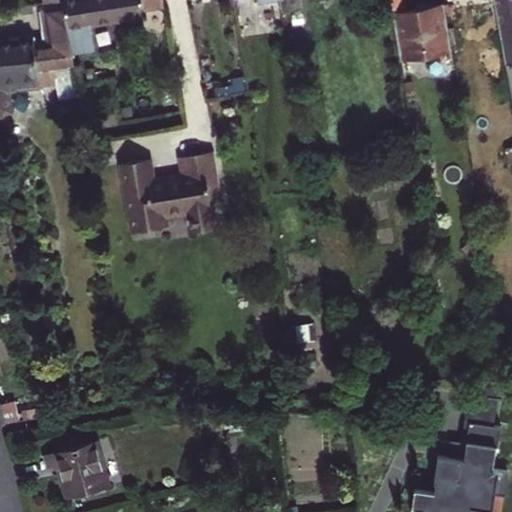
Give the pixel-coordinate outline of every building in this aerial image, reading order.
[(54,0),(42,2),(43,4),(47,29),(68,25),(63,0),(54,0)] [(63,0),(68,25),(69,29),(105,23),(142,17),(142,11),(139,0),(63,0)] [(162,0),(139,0),(142,11),(164,7),(162,0)] [(280,0),(281,0),(282,10),(294,8),(295,14),(303,13),(301,0),(280,0)] [(391,0),(397,32),(402,61),(452,52),(444,4),(406,9),(404,0),(391,0)] [(511,0),(495,0),(499,22),(506,62),(511,61),(511,0)] [(47,29),(49,45),(56,84),(59,99),(80,96),(69,29),(68,25),(47,29)] [(39,85),(35,46),(34,38),(7,40),(0,40),(0,126),(7,126),(5,113),(9,113),(8,108),(12,107),(9,89),(39,85)] [(35,46),(39,85),(56,84),(49,45),(35,46)] [(209,203),(221,201),(214,152),(205,154),(194,156),(199,181),(183,184),(181,176),(174,177),(181,213),(187,212),(191,234),(214,230),(209,203)] [(178,158),(181,176),(183,184),(199,181),(194,156),(178,158)] [(166,216),(181,213),(174,177),(163,179),(163,181),(152,182),(148,160),(121,164),(132,231),(165,226),(164,221),(166,216)] [(500,416),(475,412),(471,440),(496,442),(500,416)] [(75,441),(76,445),(95,440),(94,436),(75,441)] [(57,469),(66,498),(111,484),(98,439),(95,440),(76,445),(44,455),(44,456),(48,469),(48,471),(57,469)] [(496,511),(497,508),(506,510),(510,486),(495,484),(504,442),(471,440),(466,476),(439,472),(435,507),(417,505),(416,511),(496,511)]
